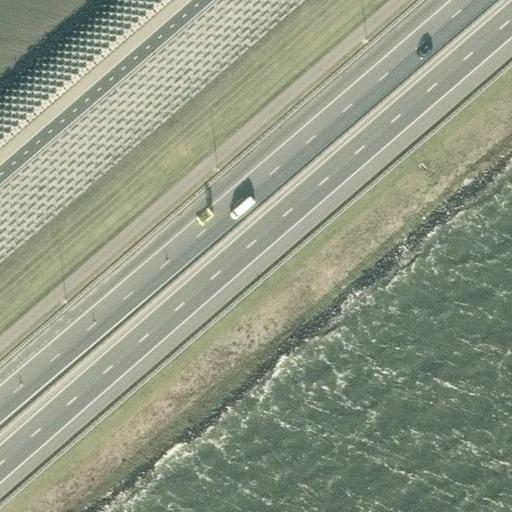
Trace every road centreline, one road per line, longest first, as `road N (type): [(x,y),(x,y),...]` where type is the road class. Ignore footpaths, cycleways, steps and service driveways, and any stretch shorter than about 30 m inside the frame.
road 1 (motorway): [(0,464),(511,20)]
road 2 (motorway): [(472,0),(0,407)]
